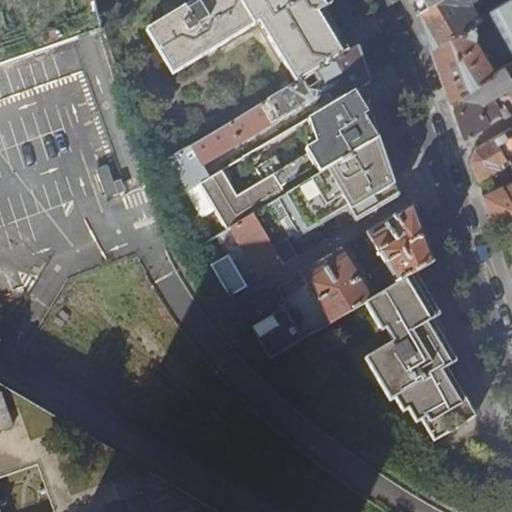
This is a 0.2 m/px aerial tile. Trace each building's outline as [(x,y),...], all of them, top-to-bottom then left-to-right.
[(0,0),(0,63),(16,58),(103,25),(96,0),(0,0)] [(195,0),(146,29),(173,74),(255,25),(252,19),(256,17),(296,84),(302,81),(312,75),(349,53),(337,33),(323,11),(332,5),(329,0),(195,0)] [(436,0),(414,0),(418,10),(436,0)] [(436,0),(418,10),(428,37),(431,46),(473,21),(462,2),(465,0),(436,0)] [(511,0),(508,0),(473,21),(431,46),(446,91),(448,95),(449,100),(498,71),(477,35),(478,31),(476,27),(493,16),(511,49),(511,0)] [(358,48),(349,53),(312,75),(318,83),(307,90),(302,81),(296,84),(202,139),(168,159),(187,191),(197,185),(210,177),(203,165),(305,104),(310,105),(326,95),(332,105),(361,88),(370,83),(364,68),(358,48)] [(511,62),(498,71),(449,100),(463,138),(464,140),(503,117),(511,111),(511,84),(511,83),(511,82),(511,80),(509,73),(511,71),(511,62)] [(254,215),(379,140),(370,113),(361,88),(332,105),(307,120),(313,146),(305,150),(307,154),(282,169),(274,157),(254,169),(262,181),(236,196),(221,171),(210,177),(197,185),(224,233),(231,229),(254,215)] [(511,126),(488,141),(475,149),(470,160),(474,170),(478,181),(506,165),(503,160),(510,157),(511,160),(511,126)] [(379,140),(254,215),(282,266),(296,258),(286,241),(319,221),(321,225),(329,220),(349,209),(357,222),(399,197),(388,167),(379,140)] [(511,185),(507,188),(505,184),(483,195),(486,205),(493,225),(511,214),(511,185)] [(392,276),(397,284),(423,268),(432,263),(429,254),(422,233),(413,207),(386,223),(367,234),(384,262),(371,270),(379,284),(392,276)] [(282,266),(254,215),(231,229),(259,280),(282,266)] [(322,260),(277,287),(307,336),(314,332),(315,333),(365,303),(371,299),(341,249),(322,260)] [(423,268),(397,284),(371,299),(365,303),(382,333),(386,331),(393,343),(365,360),(390,402),(395,399),(403,413),(408,410),(416,424),(421,421),(434,442),(475,418),(446,369),(456,363),(432,321),(440,316),(433,305),(428,296),(432,294),(423,268)] [(270,359),(307,336),(277,287),(259,297),(238,310),(270,359)] [(0,388),(0,511),(124,511),(121,501),(112,504),(105,485),(139,473),(0,388)] [(207,511),(139,473),(105,485),(112,504),(121,501),(124,511),(207,511)]
